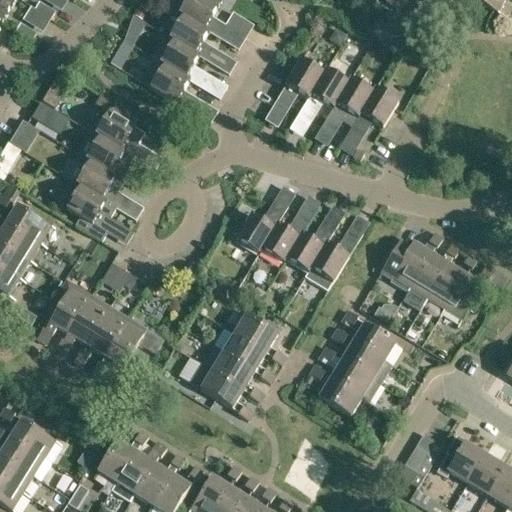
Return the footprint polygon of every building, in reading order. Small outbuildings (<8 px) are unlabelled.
[(16,2),(12,0),(0,0),(0,25),(1,26),(16,2)] [(208,34),(208,35),(238,53),(245,41),(225,29),(223,32),(209,24),(223,0),(188,0),(178,17),(183,19),(208,34)] [(388,0),(386,4),(385,5),(395,11),(401,3),(395,0),(388,0)] [(471,0),(496,15),(505,0),(471,0)] [(40,5),(35,12),(34,13),(50,23),(56,15),(40,5)] [(147,13),(140,9),(135,18),(142,22),(147,13)] [(183,19),(169,42),(172,44),(173,44),(199,59),(198,60),(228,78),(235,66),(215,53),(213,57),(199,49),(208,35),(208,34),(183,19)] [(32,44),(37,36),(21,26),(16,34),(32,44)] [(173,44),(172,44),(159,66),(163,69),(164,68),(189,84),(219,102),(226,90),(206,78),(204,82),(190,74),(198,60),(199,59),(173,44)] [(307,104),(324,77),(301,63),(276,104),(285,109),(293,96),(307,104)] [(164,68),(163,69),(150,92),(176,107),(190,116),(209,128),(217,115),(197,103),(195,107),(181,99),(189,84),(164,68)] [(326,74),(324,77),(307,104),(301,114),(310,119),(318,105),(332,114),(348,87),(326,74)] [(351,83),(348,87),(332,114),(321,131),(330,137),(338,123),(341,122),(344,126),(352,131),(373,97),(351,83)] [(352,131),(351,132),(359,137),(368,123),(382,132),(398,106),(376,92),(373,97),(352,131)] [(123,156),(140,166),(145,157),(132,149),(134,146),(135,146),(138,146),(143,137),(131,129),(135,122),(115,109),(111,117),(108,115),(94,138),(97,140),(98,140),(123,156)] [(98,140),(97,140),(84,162),(88,165),(89,164),(123,185),(125,186),(130,178),(115,170),(123,156),(98,140)] [(360,164),(364,157),(357,152),(353,159),(360,164)] [(89,164),(88,165),(75,187),(79,190),(80,189),(116,211),(135,223),(143,211),(126,201),(120,202),(114,198),(116,195),(118,194),(123,185),(89,164)] [(80,189),(79,190),(66,212),(80,221),(75,229),(101,245),(112,228),(107,225),(116,211),(80,189)] [(0,207),(6,211),(11,203),(0,196),(0,207)] [(260,253),(275,228),(286,211),(278,205),(264,227),(250,218),(249,221),(241,216),(230,235),(237,239),(235,243),(258,258),(260,254),(260,253)] [(17,208),(6,226),(39,246),(50,228),(17,208)] [(289,237),(275,228),(260,253),(260,254),(283,267),(285,263),(300,238),(306,228),(298,222),(289,237)] [(6,226),(0,236),(0,246),(28,264),(39,246),(6,226)] [(314,247),(300,238),(285,263),(307,277),(310,273),(309,273),(325,248),(331,237),(323,232),(314,247)] [(410,292),(431,258),(436,251),(437,252),(443,242),(435,236),(424,253),(413,246),(407,257),(398,251),(398,250),(397,250),(382,274),(392,280),(392,281),(410,292)] [(339,256),(325,248),(309,273),(310,273),(332,287),(357,247),(348,242),(339,256)] [(0,246),(0,270),(17,281),(28,264),(0,246)] [(455,262),(461,251),(452,246),(446,257),(455,262)] [(472,273),(478,261),(470,256),(463,267),(472,273)] [(448,268),(431,258),(410,292),(426,303),(448,268)] [(489,282),(495,272),(487,267),(480,277),(489,282)] [(448,268),(426,303),(444,314),(465,279),(448,268)] [(17,281),(0,270),(0,295),(6,299),(17,281)] [(483,290),(465,279),(444,314),(461,324),(483,290)] [(250,301),(259,306),(266,295),(257,290),(250,301)] [(67,338),(86,306),(68,295),(45,334),(42,333),(36,343),(44,348),(55,330),(67,338)] [(6,314),(18,321),(32,328),(37,320),(12,304),(6,314)] [(56,305),(49,316),(54,319),(61,307),(56,305)] [(86,306),(67,338),(63,344),(61,343),(54,354),(63,359),(74,342),(85,349),(105,318),(86,306)] [(298,311),(291,307),(283,320),(290,324),(298,311)] [(398,310),(393,308),(383,308),(381,311),(379,310),(374,319),(386,326),(391,318),(393,319),(398,310)] [(384,366),(395,347),(356,322),(357,321),(347,315),(342,324),(358,334),(351,346),(384,366)] [(105,318),(85,349),(81,357),(79,355),(72,365),(82,371),(93,354),(104,360),(123,329),(105,318)] [(234,338),(265,356),(272,361),(271,363),(282,369),(287,361),(269,350),(277,337),(246,318),(234,338)] [(123,329),(104,360),(99,368),(98,367),(91,377),(100,382),(111,365),(123,373),(143,341),(123,329)] [(384,366),(351,346),(344,341),(346,339),(336,333),(330,342),(347,352),(340,364),(379,389),(391,370),(384,366)] [(234,338),(223,356),(254,375),(261,379),(260,381),(270,387),(275,378),(258,368),(265,356),(234,338)] [(398,339),(394,346),(402,351),(401,353),(407,356),(412,348),(398,339)] [(379,389),(340,364),(333,360),(334,357),(324,351),(319,360),(336,370),(328,382),(361,403),(368,407),(379,389)] [(223,356),(212,375),(243,393),(250,398),(249,399),(259,405),(265,396),(247,386),(254,375),(223,356)] [(361,403),(328,382),(321,378),(323,376),(313,369),(307,378),(324,389),(316,401),(349,422),(361,403)] [(243,393),(212,375),(201,394),(231,412),(231,413),(238,418),(248,424),(253,415),(236,404),(243,393)] [(15,418),(4,412),(0,418),(0,420),(9,426),(15,418)] [(20,424),(12,437),(9,441),(43,462),(46,458),(54,445),(20,424)] [(116,444),(96,476),(115,487),(116,488),(136,457),(141,450),(142,451),(149,440),(140,435),(129,452),(116,444)] [(417,448),(436,459),(442,449),(423,437),(417,448)] [(9,441),(4,450),(0,456),(0,459),(32,480),(37,471),(43,462),(9,441)] [(467,487),(484,459),(463,446),(454,461),(447,457),(436,475),(446,481),(449,476),(467,487)] [(115,487),(111,494),(129,505),(133,499),(134,499),(154,468),(158,461),(161,462),(167,452),(158,447),(147,464),(136,457),(116,488),(115,487)] [(417,448),(410,458),(430,470),(436,459),(417,448)] [(165,475),(154,468),(134,499),(153,511),(172,480),(177,473),(179,474),(185,464),(176,458),(165,475)] [(430,470),(410,458),(405,468),(424,480),(430,470)] [(32,480),(0,459),(0,484),(21,497),(32,480)] [(505,472),(484,459),(467,487),(488,499),(505,472)] [(236,485),(243,473),(234,468),(227,479),(236,485)] [(424,480),(405,468),(398,479),(418,490),(424,480)] [(183,487),(172,480),(153,511),(154,511),(177,511),(195,484),(197,485),(203,475),(194,470),(183,487)] [(511,505),(511,476),(505,472),(488,499),(508,511),(511,505)] [(253,496),(260,484),(251,479),(244,490),(253,496)] [(215,511),(229,491),(212,480),(191,511),(215,511)] [(11,511),(21,497),(0,484),(0,508),(5,511),(11,511)] [(71,502),(70,504),(68,507),(69,507),(76,511),(88,493),(80,488),(71,502)] [(271,506),(277,495),(268,489),(262,501),(271,506)] [(229,491),(215,511),(240,511),(246,502),(229,491)] [(447,511),(423,497),(417,506),(417,507),(424,511),(447,511)] [(279,511),(290,511),(294,506),(286,501),(279,511)] [(261,511),(246,502),(240,511),(261,511)]
